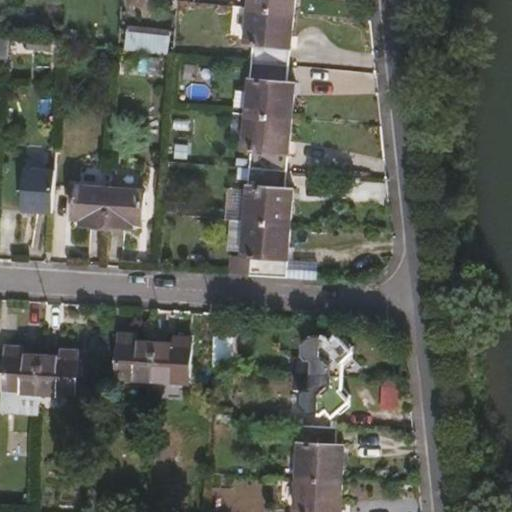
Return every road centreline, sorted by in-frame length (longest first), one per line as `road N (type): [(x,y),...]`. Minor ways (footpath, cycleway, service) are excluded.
road 1 (residential): [(0,268),(429,292)]
road 2 (residential): [(397,0),(429,292)]
road 3 (residential): [(429,292),(451,511)]
